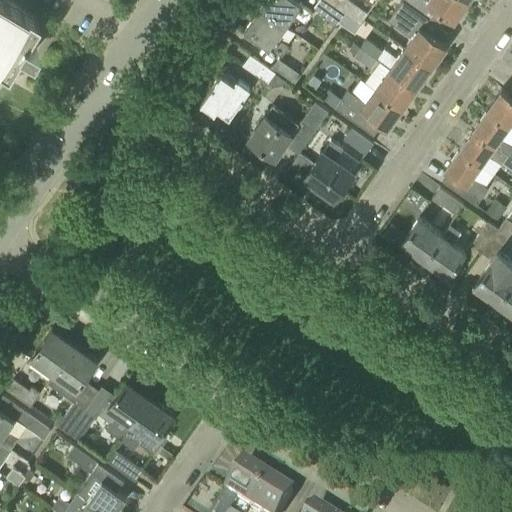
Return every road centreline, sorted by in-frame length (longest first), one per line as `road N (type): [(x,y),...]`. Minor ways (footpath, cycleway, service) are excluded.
road 1 (residential): [(336,250),(511,17)]
road 2 (residential): [(234,402),(0,237)]
road 3 (residential): [(336,250),(105,82)]
road 4 (residential): [(511,359),(336,250)]
road 5 (residential): [(403,511),(234,402)]
road 6 (tertiary): [(0,236),(105,82)]
road 7 (residential): [(156,511),(234,402)]
